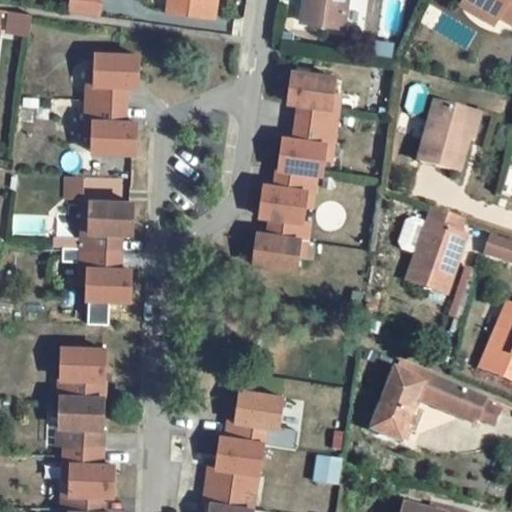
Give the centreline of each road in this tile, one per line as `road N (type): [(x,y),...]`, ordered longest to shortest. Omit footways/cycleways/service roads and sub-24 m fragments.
road 1 (residential): [(164,247),(150,511)]
road 2 (residential): [(247,88),(165,130),(164,247)]
road 3 (residential): [(164,247),(238,208),(247,88)]
